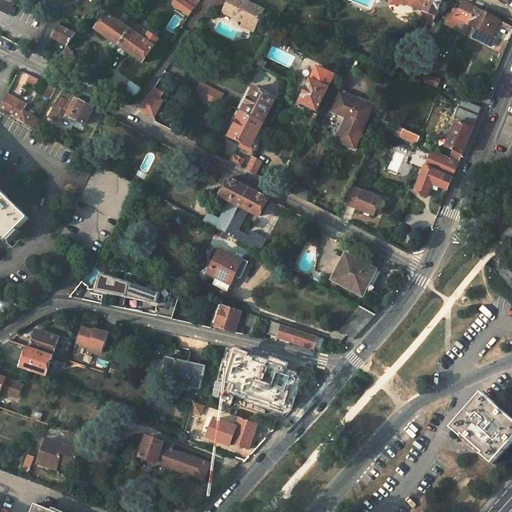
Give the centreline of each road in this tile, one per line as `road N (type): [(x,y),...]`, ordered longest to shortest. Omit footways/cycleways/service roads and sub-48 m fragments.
road 1 (residential): [(0,48),(426,270)]
road 2 (residential): [(338,376),(328,366),(65,305),(0,337)]
road 3 (residential): [(314,511),(416,403),(511,363)]
road 4 (residential): [(217,511),(338,376)]
road 5 (residential): [(445,225),(511,65)]
road 6 (residential): [(338,376),(426,270)]
